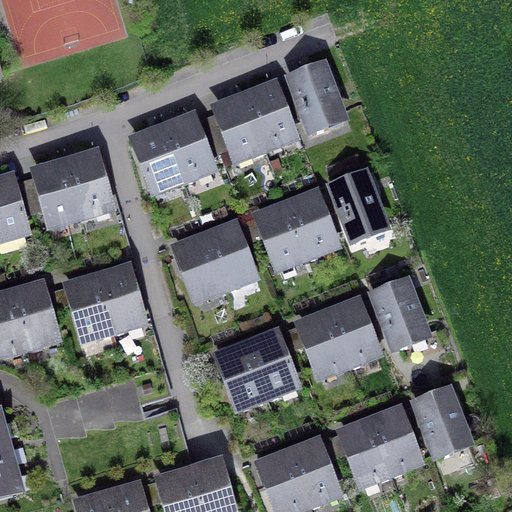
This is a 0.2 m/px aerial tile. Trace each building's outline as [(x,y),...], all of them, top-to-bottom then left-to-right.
[(292,83),(313,137),(328,131),(326,125),(341,120),(323,72),(292,83)] [(274,90),(245,101),(264,149),(292,139),(274,90)] [(252,160),(266,155),(264,149),(245,101),(217,112),(236,160),(250,154),(252,160)] [(192,122),(164,133),(184,186),(198,181),(196,176),(210,170),(192,122)] [(183,187),(184,186),(164,133),(136,144),(154,192),(181,181),(183,187)] [(95,159),(66,168),(81,223),(96,219),(94,213),(109,209),(95,159)] [(81,223),(66,168),(36,176),(51,225),(79,217),(81,223)] [(334,192),(354,245),(370,239),(368,234),(383,228),(364,180),(334,192)] [(10,183),(0,186),(0,239),(24,233),(10,183)] [(315,199),(287,210),(308,263),(322,258),(320,252),(334,247),(315,199)] [(307,263),(308,263),(287,210),(259,220),(278,268),(305,258),(307,263)] [(234,230),(206,241),(226,295),(240,289),(238,284),(252,278),(234,230)] [(226,295),(206,241),(178,252),(196,300),(223,290),(226,295)] [(141,323),(127,274),(98,282),(112,331),(114,337),(128,333),(126,327),(141,323)] [(114,337),(112,331),(98,282),(69,290),(83,340),(98,335),(99,341),(114,337)] [(411,347),(409,342),(424,336),(406,288),(375,300),(396,353),(411,347)] [(41,290),(12,298),(27,353),(42,349),(40,344),(55,339),(41,290)] [(27,354),(27,353),(12,298),(0,301),(0,354),(25,348),(27,354)] [(375,355),(357,307),(329,318),(347,365),(350,371),(363,366),(361,360),(375,355)] [(320,376),(347,365),(329,318),(301,329),(320,376)] [(294,386),(275,339),(247,349),(268,403),(282,397),(280,392),(294,386)] [(252,402),(254,408),(268,403),(247,349),(219,360),(238,408),(252,402)] [(454,456),(451,450),(467,444),(448,396),(417,408),(438,462),(454,456)] [(418,463),(399,415),(371,426),(392,480),(405,474),(403,469),(418,463)] [(5,426),(9,440),(18,437),(14,424),(5,426)] [(376,479),(378,485),(392,480),(371,426),(343,437),(361,485),(376,479)] [(336,495),(317,447),(289,457),(308,506),(310,511),(324,506),(322,500),(336,495)] [(12,452),(16,466),(25,463),(21,450),(12,452)] [(261,468),(277,511),(291,511),(308,506),(289,457),(261,468)] [(0,499),(15,495),(8,468),(0,470),(0,499)] [(231,511),(218,468),(190,476),(199,511),(231,511)] [(20,478),(24,492),(32,489),(29,476),(20,478)] [(199,511),(190,476),(160,484),(168,511),(199,511)] [(142,511),(137,491),(108,499),(111,511),(142,511)] [(111,511),(108,499),(79,507),(80,511),(111,511)]
